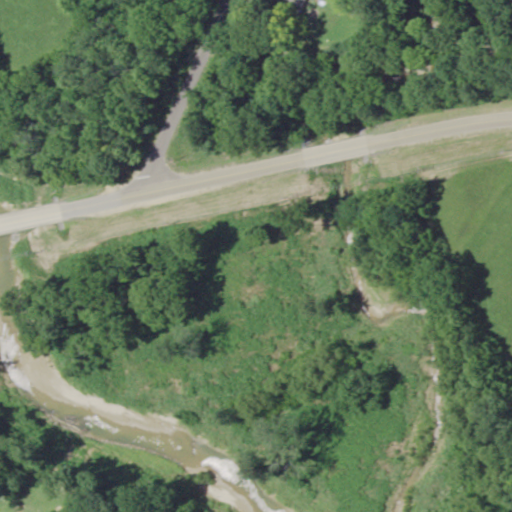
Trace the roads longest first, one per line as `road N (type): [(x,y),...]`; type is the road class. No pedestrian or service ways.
road 1 (tertiary): [(0,210),(199,165),(511,136)]
road 2 (residential): [(258,0),(214,85),(199,165)]
